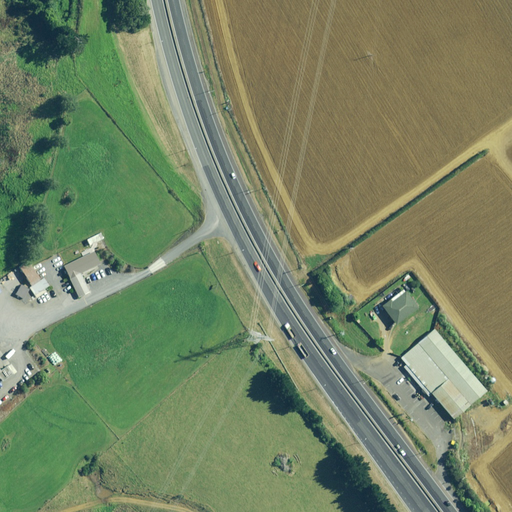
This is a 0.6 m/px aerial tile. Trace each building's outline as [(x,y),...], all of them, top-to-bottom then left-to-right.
[(82,302),(93,295),(82,275),(105,263),(98,249),(63,267),(82,302)] [(37,278),(27,262),(18,267),(29,283),(37,278)] [(48,285),(43,278),(29,288),(34,295),(48,285)] [(28,290),(20,285),(15,294),(23,299),(28,290)] [(388,297),(379,306),(395,325),(417,307),(404,291),(392,301),(388,297)] [(483,390),(429,328),(397,356),(450,418),(483,390)]
